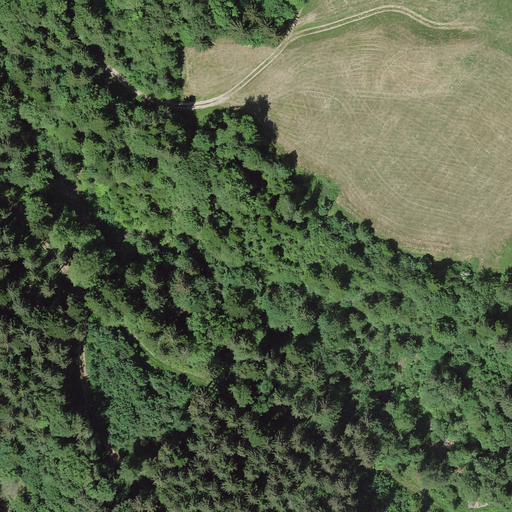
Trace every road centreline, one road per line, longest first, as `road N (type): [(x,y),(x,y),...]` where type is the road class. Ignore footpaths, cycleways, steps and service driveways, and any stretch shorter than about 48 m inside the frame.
road 1 (track): [(82,304),(163,362),(361,453),(447,509)]
road 2 (track): [(0,193),(75,287),(86,391),(107,444),(155,484),(174,511)]
